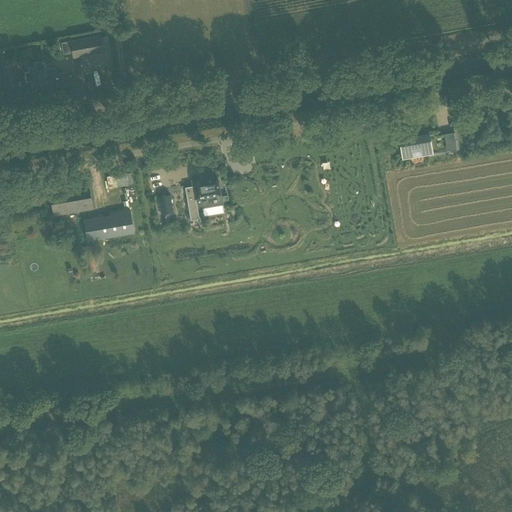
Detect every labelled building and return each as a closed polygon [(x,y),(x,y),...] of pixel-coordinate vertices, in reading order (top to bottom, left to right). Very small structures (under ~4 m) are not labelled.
[(103,51),(103,50),(109,49),(106,35),(100,36),(100,34),(70,40),(70,41),(73,53),(73,57),(103,51)] [(13,64),(3,66),(7,89),(17,88),(13,64)] [(45,69),(49,89),(71,85),(69,72),(56,74),(55,67),(45,69)] [(29,72),(32,91),(49,89),(45,69),(29,72)] [(404,158),(431,154),(428,134),(429,133),(398,138),(398,139),(400,138),(404,158)] [(445,135),(448,151),(455,150),(453,134),(445,135)] [(198,179),(195,180),(192,180),(193,186),(185,188),(191,221),(199,219),(196,199),(221,195),(218,178),(203,180),(198,181),(198,179)] [(80,209),(79,204),(91,202),(89,190),(50,196),(53,214),(70,211),(70,210),(80,209)] [(173,210),(170,195),(158,197),(161,212),(173,210)] [(102,217),(82,220),(86,241),(94,240),(133,233),(129,210),(109,214),(110,219),(103,220),(102,217)] [(95,244),(83,247),(87,271),(99,268),(97,255),(95,244)]
